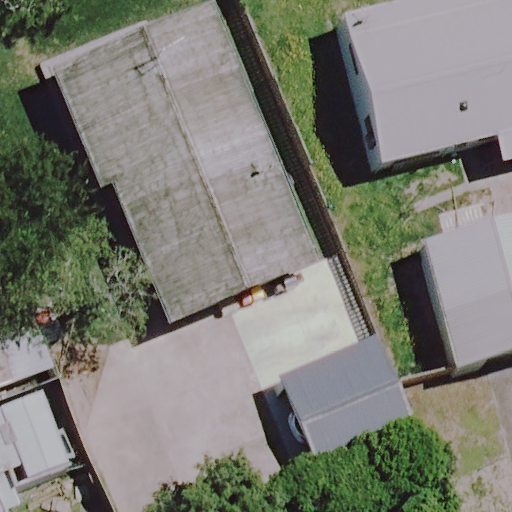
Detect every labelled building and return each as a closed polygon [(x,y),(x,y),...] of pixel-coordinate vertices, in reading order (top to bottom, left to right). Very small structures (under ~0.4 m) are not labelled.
[(511,174),(511,0),(487,0),(328,40),(364,183),(479,155),(486,181),(511,174)] [(297,283),(188,33),(42,96),(150,347),(297,283)] [(511,368),(511,232),(412,253),(439,383),(511,368)] [(0,404),(21,398),(3,337),(0,337),(0,404)] [(0,487),(13,482),(0,447),(0,487)]
